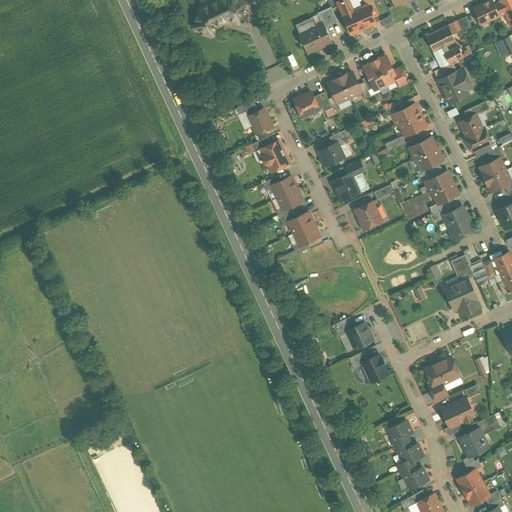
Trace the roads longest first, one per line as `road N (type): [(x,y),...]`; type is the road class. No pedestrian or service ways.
road 1 (secondary): [(126,0),(363,511)]
road 2 (residential): [(396,34),(270,94),(340,241)]
road 3 (residential): [(396,34),(487,232)]
road 4 (residential): [(459,511),(399,362)]
road 5 (residential): [(399,362),(511,310)]
